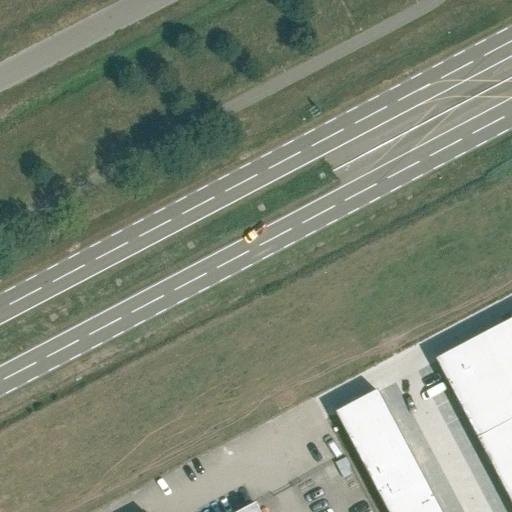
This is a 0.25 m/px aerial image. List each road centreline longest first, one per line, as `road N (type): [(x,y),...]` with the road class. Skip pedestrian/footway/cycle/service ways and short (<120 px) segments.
road 1 (primary): [(0,382),(511,113)]
road 2 (primary): [(511,41),(0,310)]
road 3 (unclassified): [(0,80),(154,0)]
